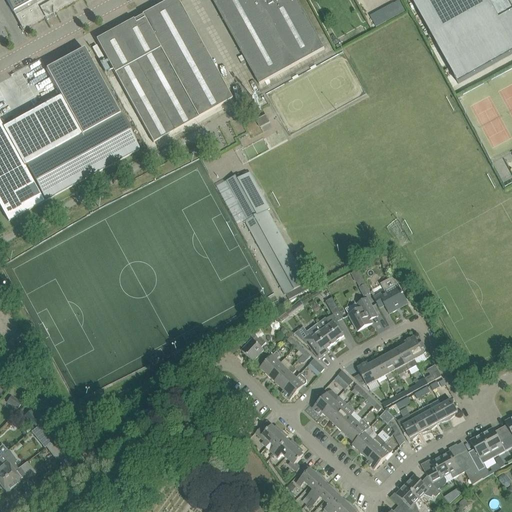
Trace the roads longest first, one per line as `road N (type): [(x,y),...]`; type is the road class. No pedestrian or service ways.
road 1 (residential): [(9,511),(215,365),(230,364),(287,419)]
road 2 (residential): [(287,419),(333,373),(418,326),(461,397),(475,397)]
road 3 (residential): [(0,246),(203,137)]
road 4 (residential): [(382,511),(422,460),(465,435),(475,397)]
road 5 (unclassified): [(0,65),(118,0)]
road 6 (residential): [(287,419),(375,511)]
